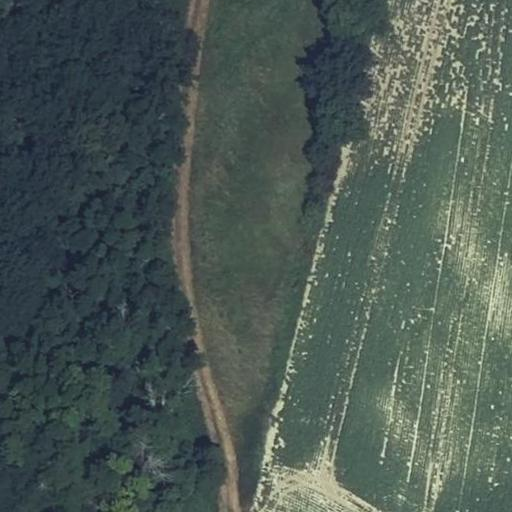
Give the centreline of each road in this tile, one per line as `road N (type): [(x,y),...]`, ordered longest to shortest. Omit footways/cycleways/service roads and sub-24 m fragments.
road 1 (track): [(226,511),(174,94),(191,0)]
road 2 (track): [(0,440),(159,511)]
